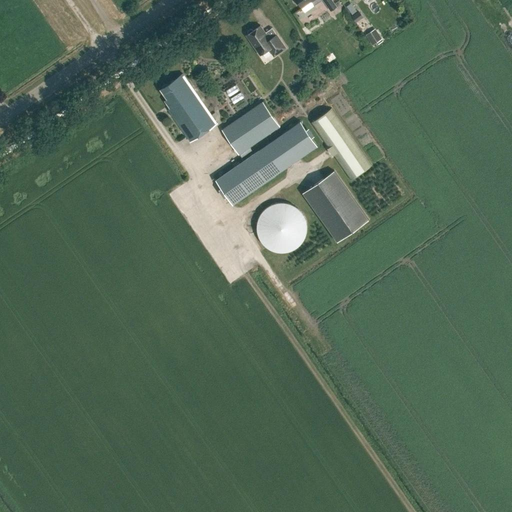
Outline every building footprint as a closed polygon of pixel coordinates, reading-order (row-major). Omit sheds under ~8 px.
[(333,0),(324,0),(330,9),(337,5),(333,0)] [(307,24),(317,20),(313,13),(304,18),(307,24)] [(248,34),(246,35),(260,55),(270,48),(276,55),(286,48),(277,34),(270,39),(260,25),(253,30),(251,29),(248,31),(248,34)] [(365,35),(372,45),(376,42),(377,44),(383,40),(375,28),(365,35)] [(167,99),(165,101),(170,108),(168,110),(190,142),(217,123),(183,74),(167,84),(165,84),(162,86),(161,88),(161,89),(167,99)] [(223,86),(224,91),(235,88),(234,83),(223,86)] [(222,129),(239,154),(280,126),(263,101),(222,129)] [(333,155),(350,180),(372,165),(332,108),(310,123),(328,148),(333,155)] [(301,121),(216,180),(233,204),(318,146),(301,121)] [(369,219),(334,170),(303,192),(337,241),(369,219)] [(296,248),(297,247),(298,246),(299,245),(300,244),(301,243),(302,242),(303,241),(303,240),(304,238),(305,237),(305,236),(306,235),(306,233),(306,232),(307,231),(307,229),(307,228),(307,226),(307,225),(307,224),(306,222),(306,221),(306,220),(305,218),(305,217),(304,216),(304,215),(303,213),(302,212),(301,211),(300,210),(299,209),(298,208),(297,207),(296,206),(295,206),(294,205),(293,204),(291,204),(290,203),(289,203),(287,203),(286,202),(285,202),(283,202),(282,202),(281,202),(279,202),(278,202),(276,202),(275,203),(274,203),(273,204),(271,204),(270,205),(269,205),(268,206),(266,207),(265,208),(264,209),(263,210),(262,211),(262,212),(261,213),(260,214),(259,215),(259,217),(258,218),(258,219),(257,221),(257,222),(257,223),(257,225),(257,226),(257,228),(257,229),(257,230),(257,232),(257,233),(258,234),(258,236),(259,237),(259,238),(260,239),(261,241),(262,242),(263,243),(263,244),(264,245),(265,246),(266,247),(268,247),(269,248),(270,249),(271,250),(272,250),(274,251),(275,251),(276,251),(278,252),(279,252),(280,252),(282,252),(283,252),(285,252),(286,252),(287,251),(289,251),(290,251),(291,250),(292,250),(294,249),(295,248),(296,248)]
